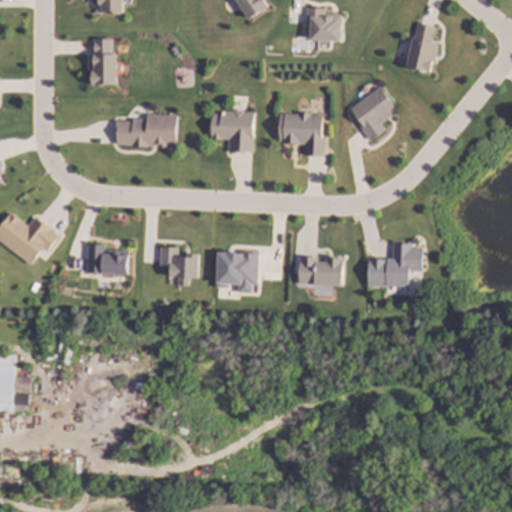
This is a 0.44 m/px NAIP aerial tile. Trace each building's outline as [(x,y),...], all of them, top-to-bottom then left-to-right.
[(92,15),(92,0),(120,0),(120,15),(92,15)] [(245,21),(232,0),(262,0),(267,8),(245,21)] [(308,42),(309,15),(339,16),(338,43),(308,42)] [(404,67),(414,24),(437,30),(427,73),(404,67)] [(89,85),(90,40),(115,40),(115,85),(89,85)] [(398,109),(392,114),(394,116),(384,123),(389,130),(372,143),(352,109),(382,88),(398,109)] [(245,113),(255,113),(255,153),(230,153),(231,140),(213,139),(213,114),(222,114),(222,111),(245,111),(245,113)] [(311,116),(323,116),(323,139),(326,139),(326,157),(306,157),(306,145),(301,145),(301,146),(284,146),(284,143),(281,143),(281,114),(300,115),(300,114),(311,114),(311,116)] [(178,116),(178,145),(169,145),(169,149),(160,148),(160,147),(149,146),(149,148),(118,146),(118,121),(135,122),(135,118),(148,119),(149,115),(178,116)] [(32,224),(39,216),(62,234),(50,250),(46,248),(34,264),(0,237),(0,228),(14,211),(32,224)] [(127,275),(128,251),(104,250),(104,245),(87,244),(86,274),(127,275)] [(366,259),(390,259),(390,244),(420,245),(418,289),(366,287),(366,259)] [(180,246),(180,253),(188,253),(188,251),(200,251),(199,276),(191,276),(190,284),(180,284),(180,276),(171,275),(171,264),(162,264),(163,246),(180,246)] [(215,253),(255,254),(254,286),(214,285),(215,253)] [(336,255),(345,256),(344,284),(300,283),(301,255),(319,256),(319,259),(327,260),(327,254),(336,254),(336,255)] [(0,353),(17,354),(15,410),(0,409),(0,353)] [(34,377),(26,376),(26,366),(34,366),(34,377)] [(36,377),(35,393),(17,392),(18,376),(36,377)] [(31,404),(16,403),(16,393),(31,394),(31,404)]
